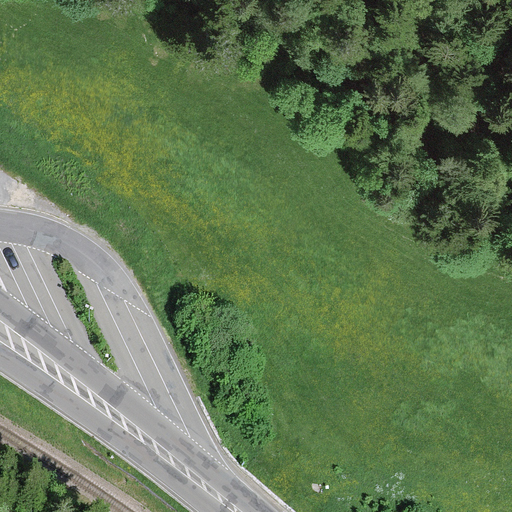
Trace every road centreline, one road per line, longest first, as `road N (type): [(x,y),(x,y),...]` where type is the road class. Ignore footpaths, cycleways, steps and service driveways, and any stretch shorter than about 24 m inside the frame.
road 1 (primary): [(151,442),(0,313)]
road 2 (primary): [(0,351),(151,442)]
